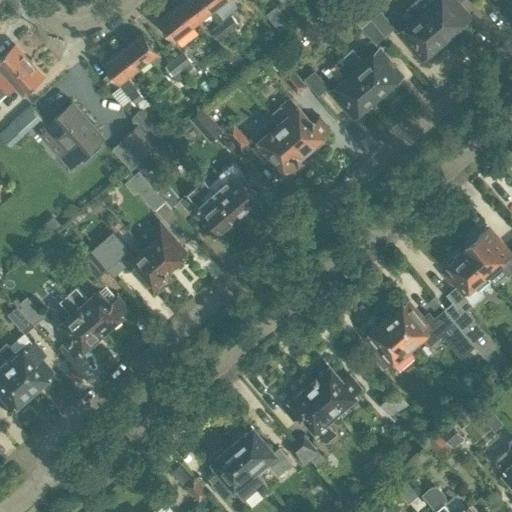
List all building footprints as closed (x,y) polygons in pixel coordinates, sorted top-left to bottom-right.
[(194,24),(213,9),(205,0),(185,0),(179,5),(194,24)] [(205,0),(213,9),(225,0),(205,0)] [(416,0),(416,1),(447,38),(473,15),(461,1),(459,3),(455,0),(416,0)] [(421,60),(447,38),(416,1),(407,9),(415,19),(400,31),(411,44),(409,46),(421,60)] [(174,40),(194,24),(179,5),(159,20),(174,40)] [(292,24),(278,7),(267,16),(282,33),(292,24)] [(385,35),(395,27),(381,11),(371,19),(385,35)] [(229,30),(238,23),(231,14),(222,21),(229,30)] [(375,44),(385,35),(371,19),(362,27),(375,44)] [(219,38),(229,30),(222,21),(212,29),(219,38)] [(139,67),(158,52),(143,33),(124,48),(139,67)] [(1,86),(29,60),(15,44),(0,57),(0,66),(3,70),(0,71),(0,84),(1,86)] [(141,109),(149,102),(128,75),(139,67),(124,48),(104,63),(135,104),(136,103),(141,109)] [(365,62),(353,48),(344,56),(367,82),(379,96),(403,76),(380,49),(365,62)] [(181,67),(191,60),(184,50),(174,58),(181,67)] [(360,112),(379,96),(367,82),(344,56),(335,63),(347,77),(332,90),(343,103),(348,99),(360,112)] [(186,74),(181,67),(174,58),(165,65),(178,80),(186,74)] [(25,94),(44,77),(29,60),(1,86),(0,86),(0,106),(0,107),(0,106),(0,99),(7,93),(9,94),(18,86),(25,94)] [(186,67),(190,73),(196,69),(191,63),(186,67)] [(290,67),(289,66),(282,72),(283,73),(281,75),(297,93),(307,85),(291,66),(290,67)] [(318,95),(328,86),(315,70),(305,79),(318,95)] [(312,122),(292,98),(282,106),(290,116),(280,124),(304,151),(330,129),(319,116),(312,122)] [(78,161),(104,138),(72,102),(47,125),(66,147),(59,154),(71,167),(78,160),(78,161)] [(41,118),(30,105),(10,123),(22,136),(41,118)] [(211,140),(222,130),(203,108),(191,118),(211,140)] [(151,136),(159,129),(141,109),(132,117),(138,123),(151,136)] [(298,157),(304,151),(280,124),(274,117),(252,136),(258,143),(255,145),(267,159),(274,154),(291,174),(304,163),(298,157)] [(253,144),(234,122),(223,131),(242,153),(253,144)] [(131,169),(141,160),(138,158),(156,142),(151,136),(138,123),(120,139),(122,140),(112,148),(131,169)] [(137,165),(145,174),(155,165),(148,156),(137,165)] [(204,179),(214,192),(237,217),(258,199),(257,197),(257,193),(255,190),(251,190),(241,179),(246,175),(234,161),(219,173),(221,176),(210,185),(204,179)] [(154,209),(165,200),(157,190),(140,170),(126,182),(135,192),(138,190),(154,209)] [(180,199),(189,209),(196,203),(220,232),(237,217),(214,192),(204,179),(181,198),(180,199)] [(171,207),(180,199),(181,198),(168,182),(157,190),(165,200),(171,207)] [(66,223),(72,230),(77,226),(71,219),(66,223)] [(159,221),(153,227),(161,236),(146,249),(165,272),(173,264),(177,265),(183,260),(183,256),(187,253),(159,221)] [(483,230),(468,243),(491,270),(495,274),(499,279),(506,272),(508,274),(511,270),(511,251),(511,253),(496,235),(491,239),(483,230)] [(89,249),(107,269),(122,256),(128,261),(154,292),(170,277),(165,272),(146,249),(136,257),(129,248),(117,235),(106,244),(101,239),(89,249)] [(473,339),(476,343),(486,354),(499,342),(469,308),(485,294),(479,287),(495,274),(491,270),(468,243),(455,255),(454,256),(454,257),(454,258),(455,259),(449,264),(454,271),(450,275),(457,284),(448,292),(456,301),(447,309),(455,319),(460,324),(473,339)] [(97,278),(107,269),(89,249),(80,258),(97,278)] [(122,256),(107,269),(112,275),(128,261),(122,256)] [(89,300),(76,286),(68,293),(102,332),(128,309),(117,296),(110,303),(99,290),(89,300)] [(77,354),(102,332),(68,293),(60,300),(72,314),(62,324),(73,336),(65,342),(77,354)] [(35,324),(45,315),(27,296),(18,304),(35,324)] [(473,339),(460,324),(455,319),(447,309),(435,319),(429,313),(423,318),(407,300),(386,317),(411,346),(425,334),(431,342),(443,332),(463,354),(476,343),(473,339)] [(25,333),(35,324),(18,304),(8,314),(25,333)] [(391,362),(411,346),(386,317),(367,333),(391,362)] [(45,356),(33,342),(25,333),(10,345),(8,342),(0,349),(0,352),(33,391),(52,374),(40,360),(45,356)] [(14,407),(33,391),(0,352),(0,370),(0,394),(2,393),(14,407)] [(511,366),(511,361),(506,354),(494,364),(503,374),(511,366)] [(344,381),(326,360),(313,371),(319,378),(312,383),(337,412),(340,415),(348,408),(345,404),(363,389),(351,375),(344,381)] [(382,389),(400,410),(408,402),(391,382),(382,389)] [(340,415),(337,412),(312,383),(285,406),(296,419),(303,413),(326,441),(336,433),(329,424),(340,415)] [(394,420),(402,413),(400,410),(382,389),(374,397),(394,420)] [(455,447),(465,438),(450,419),(439,428),(455,447)] [(252,426),(232,443),(235,446),(259,474),(270,466),(278,475),(294,462),(280,445),(273,451),(252,426)] [(443,460),(456,449),(439,429),(426,440),(443,460)] [(511,433),(509,436),(508,444),(497,453),(496,463),(504,472),(503,473),(511,483),(511,433)] [(318,467),(326,460),(305,436),(297,443),(311,459),(318,467)] [(235,446),(232,443),(212,459),(220,469),(209,478),(212,481),(211,482),(224,499),(236,490),(243,499),(257,488),(263,495),(271,488),(268,485),(259,474),(235,446)] [(303,465),(311,459),(297,443),(289,449),(303,465)] [(160,462),(148,472),(153,478),(165,468),(160,462)] [(200,500),(208,493),(195,477),(186,484),(200,500)] [(407,480),(397,489),(408,502),(419,494),(407,480)] [(431,487),(422,494),(436,511),(437,511),(472,511),(468,507),(461,511),(450,511),(444,504),(447,498),(445,493),(440,487),(436,485),(431,487)] [(171,511),(163,503),(156,509),(155,507),(149,511),(171,511)]
